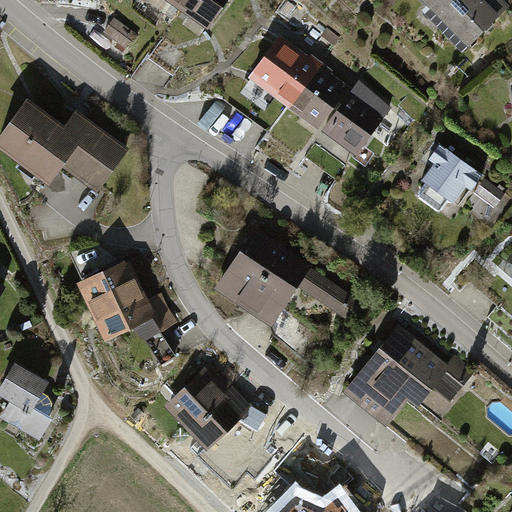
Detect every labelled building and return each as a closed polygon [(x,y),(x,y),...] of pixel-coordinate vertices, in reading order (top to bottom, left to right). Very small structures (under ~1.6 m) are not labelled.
[(160,0),(174,10),(181,0),(160,0)] [(181,0),(174,10),(200,30),(223,0),(181,0)] [(420,0),(419,1),(461,45),(500,8),(493,0),(420,0)] [(113,22),(103,35),(125,50),(134,37),(113,22)] [(256,88),(288,114),(322,70),(290,45),(256,88)] [(313,133),(317,128),(347,89),(322,70),(288,114),(313,133)] [(317,128),(353,156),(390,110),(353,82),(347,89),(317,128)] [(23,98),(0,127),(0,149),(42,183),(58,162),(93,190),(124,151),(72,109),(58,126),(23,98)] [(252,114),(233,104),(226,118),(245,128),(252,114)] [(439,148),(416,176),(450,205),(474,177),(439,148)] [(353,296),(249,230),(212,289),(270,326),(294,289),(340,318),(353,296)] [(511,246),(503,255),(511,264),(511,246)] [(123,259),(73,282),(99,339),(127,326),(134,342),(156,332),(123,259)] [(395,323),(360,366),(405,400),(413,409),(438,381),(456,396),(475,374),(453,355),(444,365),(395,323)] [(10,364),(0,382),(0,392),(7,397),(0,410),(0,418),(35,437),(45,419),(27,409),(31,403),(43,381),(10,364)] [(226,432),(262,452),(282,427),(246,405),(209,364),(162,405),(204,451),(226,432)] [(360,366),(341,390),(386,425),(405,400),(360,366)] [(353,511),(339,492),(324,503),(295,491),(272,511),(353,511)]
